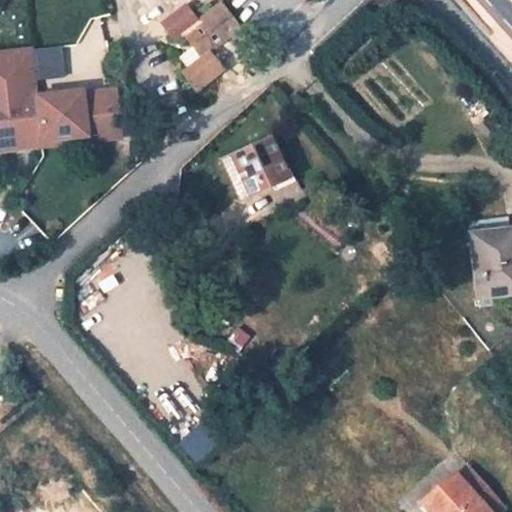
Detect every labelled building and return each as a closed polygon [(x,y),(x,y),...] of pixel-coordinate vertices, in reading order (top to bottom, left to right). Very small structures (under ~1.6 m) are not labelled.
[(221,3),(183,33),(203,59),(209,54),(241,30),(221,3)] [(42,91),(36,44),(0,49),(0,137),(47,132),(48,136),(94,131),(92,118),(109,116),(105,88),(88,91),(88,96),(76,97),(75,86),(42,91)] [(203,59),(185,72),(199,90),(223,71),(209,54),(203,59)] [(498,133),(489,122),(480,129),(488,140),(498,133)] [(289,182),(270,139),(223,160),(241,199),(272,184),(274,190),(289,182)] [(511,294),(511,230),(470,234),(477,299),(511,294)] [(275,392),(264,382),(255,391),(266,401),(275,392)] [(484,511),(454,476),(422,504),(429,511),(484,511)]
